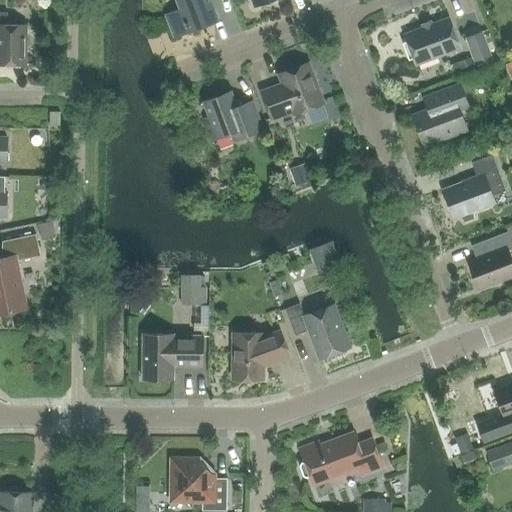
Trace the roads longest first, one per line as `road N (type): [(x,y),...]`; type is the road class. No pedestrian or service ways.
road 1 (residential): [(458,347),(333,17)]
road 2 (residential): [(263,419),(0,416)]
road 3 (residential): [(424,360),(263,419)]
road 4 (residential): [(177,66),(299,21),(333,17)]
